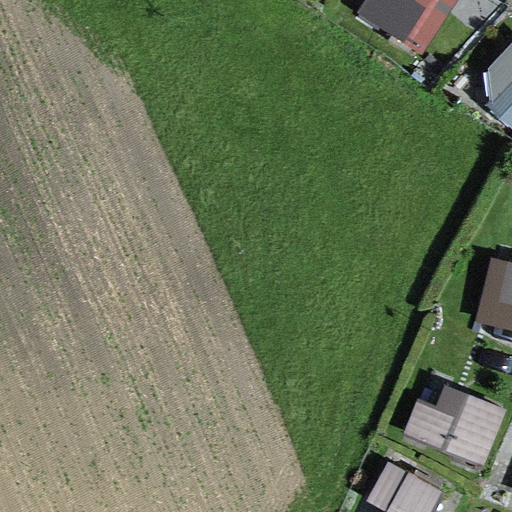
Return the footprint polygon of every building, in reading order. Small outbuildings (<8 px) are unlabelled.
[(364,0),(359,8),(421,53),(460,0),(364,0)] [(511,48),(479,95),(511,118),(511,48)] [(511,253),(495,249),(479,315),(511,323),(511,253)] [(489,461),(507,406),(425,378),(406,433),(489,461)] [(387,454),(358,511),(432,511),(447,482),(387,454)]
